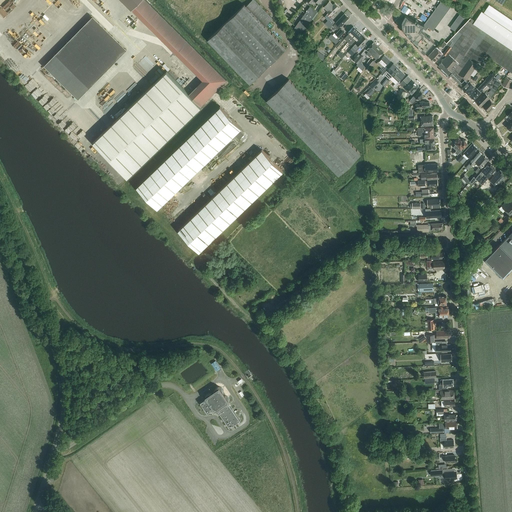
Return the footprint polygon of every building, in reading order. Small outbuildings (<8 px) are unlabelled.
[(123,0),(133,9),(141,0),(123,0)] [(250,82),(286,47),(265,25),(272,18),(255,0),(251,0),(246,5),(244,4),(208,39),(250,82)] [(334,12),(339,7),(335,3),(333,5),(329,1),(324,7),(327,10),(327,11),(328,12),(324,17),(328,20),(325,23),(330,28),(335,22),(330,18),(335,13),(334,12)] [(426,30),(428,27),(430,25),(432,22),(434,19),(436,17),(438,14),(440,12),(441,9),(443,7),(445,4),(441,1),(424,24),(416,19),(415,21),(403,14),(401,17),(403,19),(403,20),(403,21),(402,22),(402,23),(402,24),(402,25),(402,26),(403,26),(403,27),(403,28),(404,29),(405,30),(406,31),(408,33),(407,33),(413,39),(412,40),(418,46),(424,53),(434,42),(430,38),(420,29),(421,27),(426,30)] [(73,3),(68,13),(72,15),(77,6),(73,3)] [(482,11),(475,21),(470,18),(468,20),(447,43),(449,45),(443,54),(446,56),(448,53),(449,54),(444,59),(443,59),(442,60),(442,61),(441,62),(439,65),(441,67),(449,75),(451,72),(462,82),(465,79),(466,81),(471,74),(474,76),(480,67),(477,65),(484,54),(511,72),(511,19),(489,4),(484,12),(482,11)] [(317,11),(310,6),(293,30),(300,35),(317,11)] [(349,17),(344,13),(333,25),(337,29),(349,17)] [(43,65),(77,99),(126,49),(92,16),(43,65)] [(344,38),(348,41),(358,31),(354,27),(348,32),(349,33),(344,38)] [(362,35),(358,31),(348,41),(351,44),(356,39),(357,40),(362,35)] [(339,40),(331,34),(328,37),(336,43),(339,40)] [(365,42),(367,39),(363,35),(351,49),(354,52),(359,46),(361,48),(366,43),(365,42)] [(369,56),(371,54),(379,47),(373,41),(366,49),(368,52),(366,54),(369,56)] [(384,51),(379,47),(371,54),(376,59),(384,51)] [(435,62),(443,53),(436,47),(428,56),(435,62)] [(316,53),(323,59),(326,56),(319,50),(316,53)] [(357,53),(352,59),(355,61),(360,55),(357,53)] [(355,61),(358,63),(360,61),(361,63),(362,61),(361,60),(363,57),(361,54),(360,55),(355,61)] [(379,69),(382,72),(387,68),(385,66),(390,61),(385,55),(379,61),(384,65),(379,69)] [(369,67),(366,70),(369,72),(376,63),(373,60),(368,66),(369,67)] [(388,69),(387,68),(382,72),(381,74),(383,76),(388,71),(393,76),(399,69),(394,63),(388,69)] [(405,75),(399,69),(393,76),(397,81),(396,83),(393,85),(396,88),(400,83),(401,82),(400,80),(405,75)] [(200,105),(166,71),(94,142),(128,176),(200,105)] [(404,80),(401,82),(400,83),(412,94),(416,89),(415,89),(419,85),(408,75),(404,79),(404,80)] [(494,76),(488,83),(482,89),(483,90),(485,92),(485,93),(484,92),(479,98),(480,98),(476,102),(481,106),(484,103),(485,103),(490,98),(495,92),(494,92),(501,83),(501,82),(503,80),(498,75),(495,77),(494,76)] [(511,80),(506,77),(502,85),(508,89),(511,81),(511,80)] [(390,81),(387,78),(382,84),(385,87),(390,81)] [(267,100),(339,174),(361,153),(289,79),(267,100)] [(474,100),(483,90),(482,89),(488,83),(486,80),(479,87),(481,88),(479,90),(477,88),(469,81),(468,82),(462,88),(467,93),(470,96),(474,100)] [(400,89),(397,97),(402,99),(406,91),(400,89)] [(418,99),(424,93),(420,89),(414,95),(410,100),(408,98),(407,99),(405,97),(401,101),(406,105),(409,101),(412,103),(417,97),(418,99)] [(494,104),(490,100),(483,106),(488,111),(494,104)] [(157,208),(241,128),(220,106),(137,187),(157,208)] [(421,126),(433,125),(432,115),(421,116),(421,126)] [(239,130),(234,134),(239,139),(244,134),(239,130)] [(456,141),(455,143),(456,144),(453,147),(456,150),(455,152),(457,154),(462,150),(461,149),(467,143),(463,139),(461,140),(459,137),(455,140),(456,141)] [(470,158),(479,149),(473,143),(464,152),(470,158)] [(200,252),(283,172),(262,150),(178,230),(200,252)] [(468,170),(480,156),(482,153),(479,150),(473,158),(472,157),(470,160),(471,161),(466,167),(468,170)] [(459,160),(461,161),(465,156),(461,153),(453,162),(456,164),(459,160)] [(481,168),(489,159),(483,154),(476,162),(481,168)] [(489,177),(495,170),(495,167),(491,164),(489,163),(482,170),(482,171),(479,174),(475,178),(474,177),(470,181),(473,184),(475,182),(477,184),(478,183),(481,185),(489,177)] [(497,186),(496,185),(505,175),(500,170),(490,180),(492,181),(488,184),(491,187),(492,186),(494,188),(497,186)] [(457,181),(462,187),(465,184),(460,178),(457,181)] [(507,201),(501,206),(511,216),(511,197),(511,198),(510,197),(507,201)] [(440,199),(427,199),(428,207),(435,207),(441,207),(440,199)] [(431,223),(428,224),(416,225),(416,226),(417,226),(417,232),(431,231),(431,229),(442,229),(442,222),(431,223)] [(511,232),(485,259),(503,276),(511,266),(511,232)] [(420,257),(425,257),(427,257),(427,249),(420,249),(420,251),(418,251),(418,257),(420,257)] [(434,269),(445,268),(444,260),(431,261),(431,266),(434,266),(434,269)] [(475,297),(488,294),(485,283),(473,286),(475,297)] [(488,306),(496,304),(494,297),(486,300),(488,306)] [(449,337),(449,336),(451,336),(451,331),(449,331),(449,330),(437,331),(437,338),(449,337)] [(436,341),(436,345),(436,351),(451,350),(451,344),(442,344),(442,341),(436,341)] [(216,371),(220,368),(215,361),(211,364),(216,371)] [(441,367),(441,374),(452,374),(452,366),(441,367)] [(448,389),(448,386),(453,385),(453,379),(443,380),(440,380),(441,383),(439,385),(439,389),(441,389),(441,390),(448,389)] [(214,390),(214,391),(211,393),(210,393),(209,393),(208,393),(207,394),(206,394),(206,395),(205,396),(205,397),(205,398),(205,399),(200,402),(207,413),(213,409),(213,410),(214,410),(215,411),(216,411),(217,410),(229,428),(240,421),(228,403),(228,402),(229,402),(229,401),(229,400),(229,399),(228,398),(228,397),(227,397),(227,396),(226,396),(225,396),(224,396),(223,393),(223,392),(223,391),(223,390),(222,389),(222,388),(221,388),(220,387),(219,387),(218,387),(217,387),(216,387),(216,388),(215,388),(215,389),(214,389),(214,390)] [(436,392),(437,391),(441,391),(441,399),(454,398),(454,390),(441,390),(441,389),(439,389),(429,390),(429,400),(432,399),(432,397),(436,396),(436,392)] [(457,422),(446,422),(439,423),(439,428),(437,428),(437,427),(430,428),(431,433),(437,433),(437,432),(444,432),(443,428),(457,428),(457,422)] [(440,438),(440,443),(441,448),(454,447),(453,440),(447,440),(446,437),(440,438)] [(456,471),(445,472),(445,474),(442,474),(442,470),(431,471),(431,476),(441,475),(441,478),(445,477),(445,479),(448,479),(449,482),(454,482),(453,479),(457,478),(456,471)]
